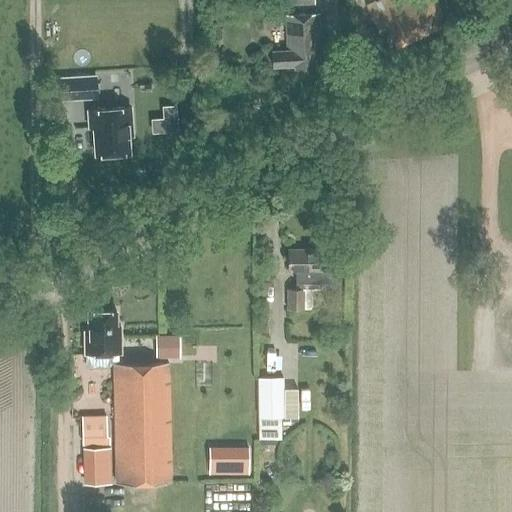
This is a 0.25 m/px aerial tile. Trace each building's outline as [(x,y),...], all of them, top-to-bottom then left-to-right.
[(392,0),(380,0),(366,7),(378,32),(387,27),(396,48),(440,26),(436,18),(441,15),(433,0),(406,0),(407,0),(395,6),(392,0)] [(321,59),(319,14),(286,16),(287,51),(272,51),(273,67),(294,66),(294,67),(313,67),(313,60),(321,59)] [(59,100),(97,99),(96,76),(58,78),(59,100)] [(128,131),(132,131),(130,103),(88,105),(89,122),(93,122),(94,149),(129,148),(128,131)] [(287,309),(296,310),(314,310),(314,290),(321,290),(321,283),(333,283),(333,270),(319,270),(319,250),(288,250),(287,271),(296,271),(296,283),(296,289),(287,289),(287,309)] [(85,354),(85,364),(89,368),(107,367),(111,364),(111,354),(121,354),(120,326),(116,326),(116,311),(88,312),(88,331),(85,331),(85,354)] [(180,359),(180,336),(155,337),(156,360),(180,359)] [(168,363),(114,364),(116,484),(171,483),(168,363)] [(285,418),(285,378),(258,378),(259,419),(285,418)] [(108,443),(107,415),(82,416),(83,443),(86,443),(87,483),(113,482),(111,443),(108,443)]
